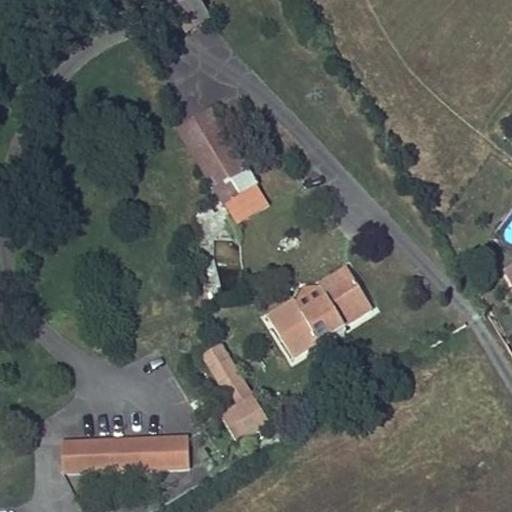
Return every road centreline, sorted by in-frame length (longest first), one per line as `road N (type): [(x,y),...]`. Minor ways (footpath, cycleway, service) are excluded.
road 1 (residential): [(192,54),(245,76),(474,319),(511,381)]
road 2 (residential): [(511,449),(398,511)]
